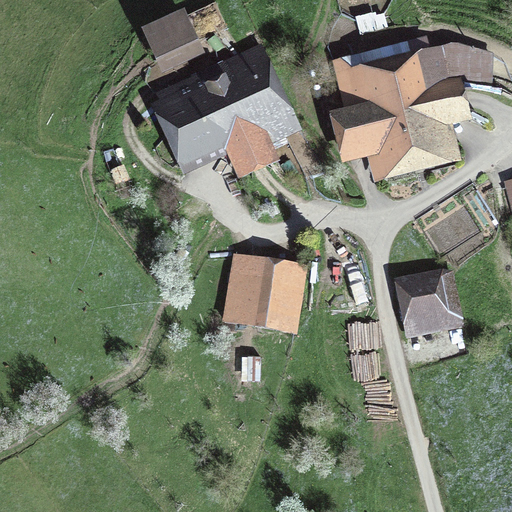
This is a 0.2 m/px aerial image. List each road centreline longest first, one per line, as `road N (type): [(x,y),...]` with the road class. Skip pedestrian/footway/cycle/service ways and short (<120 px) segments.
road 1 (track): [(0,454),(134,372),(223,215)]
road 2 (track): [(389,228),(380,261),(385,311),(435,511)]
road 3 (track): [(511,61),(452,39),(405,39),(314,63)]
road 4 (track): [(156,86),(132,112),(133,136),(173,184),(206,182)]
road 5 (unclassified): [(511,139),(389,228)]
